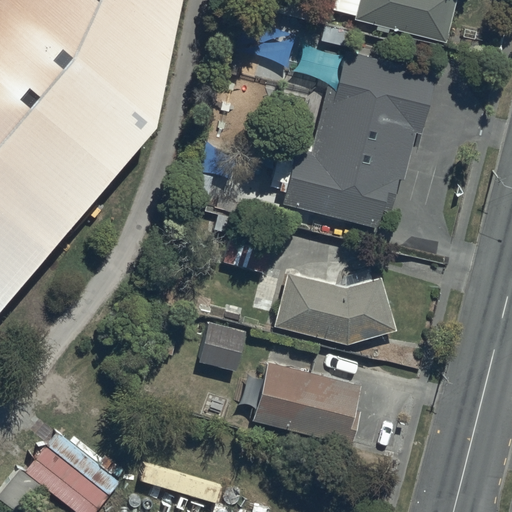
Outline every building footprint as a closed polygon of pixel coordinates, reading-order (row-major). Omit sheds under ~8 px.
[(0,0),(0,277),(151,104),(170,0),(0,0)] [(333,0),(330,15),(355,21),(355,23),(444,44),(454,0),(333,0)] [(435,77),(343,55),(333,95),(326,93),(313,146),(297,142),(294,154),(277,150),(267,192),(283,196),(279,209),(376,233),(380,214),(389,216),(396,184),(402,185),(414,137),(420,139),(435,77)] [(222,264),(261,276),(273,235),(234,223),(222,264)] [(342,292),(285,278),(271,331),(344,351),(394,336),(380,282),(342,292)] [(244,334),(206,325),(196,365),(234,374),(244,334)] [(360,389),(266,366),(251,428),(349,452),(358,414),(354,413),(360,389)]
